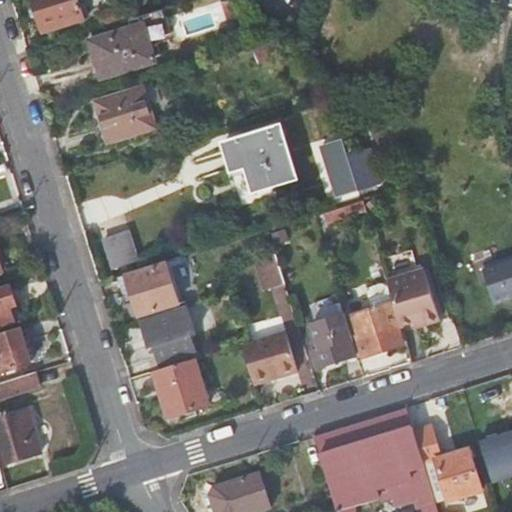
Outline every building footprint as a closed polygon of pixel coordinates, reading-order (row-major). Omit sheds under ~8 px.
[(78,0),(32,0),(43,34),(85,21),(78,0)] [(104,27),(126,20),(122,5),(99,13),(104,27)] [(173,33),(165,8),(140,16),(141,23),(89,41),(100,76),(156,58),(151,41),(173,33)] [(278,38),(258,47),(265,63),(285,53),(278,38)] [(146,86),(96,101),(109,144),(159,128),(146,86)] [(282,126),(223,143),(232,173),(246,169),(254,193),(298,179),(282,126)] [(343,140),(320,147),(336,198),(359,191),(381,184),(369,145),(346,152),(343,140)] [(222,141),(202,146),(208,168),(228,164),(222,141)] [(330,222),(366,210),(363,200),(326,212),(330,222)] [(106,270),(141,259),(131,228),(96,239),(106,270)] [(286,229),(272,233),(275,245),(290,240),(286,229)] [(272,288),(286,284),(277,254),(262,259),(272,288)] [(511,257),(483,267),(496,305),(511,299),(511,257)] [(168,264),(120,279),(125,295),(132,293),(140,317),(181,304),(168,264)] [(441,320),(425,270),(387,281),(390,289),(394,303),(402,327),(415,324),(423,321),(424,326),(441,320)] [(394,303),(390,289),(381,284),(373,287),(370,293),(371,300),(350,307),(350,309),(345,311),(346,314),(347,317),(359,356),(365,355),(365,356),(405,344),(393,304),(394,303)] [(12,286),(0,290),(0,327),(16,322),(13,308),(18,305),(12,286)] [(359,356),(347,317),(346,314),(345,311),(343,306),(314,315),(317,324),(313,325),(320,350),(312,351),(318,369),(359,356)] [(183,307),(141,320),(149,349),(154,347),(161,370),(197,360),(200,358),(183,307)] [(0,374),(33,364),(22,327),(0,333),(0,374)] [(287,332),(252,343),(243,345),(255,386),(300,372),(287,332)] [(212,406),(197,360),(161,370),(154,372),(169,419),(212,406)] [(42,387),(37,372),(0,383),(0,394),(1,399),(42,387)] [(408,406),(386,413),(392,433),(414,426),(408,406)] [(31,410),(9,417),(12,426),(0,430),(0,438),(8,463),(44,452),(31,410)] [(392,433),(386,413),(346,426),(318,434),(321,444),(321,450),(323,461),(337,506),(338,511),(361,511),(360,506),(393,496),(397,507),(416,502),(418,511),(440,511),(437,501),(423,456),(415,430),(414,426),(392,433)] [(0,419),(0,430),(12,426),(9,417),(0,419)] [(440,451),(433,425),(415,430),(423,456),(440,451)] [(511,432),(481,442),(495,486),(511,480),(511,432)] [(442,456),(437,458),(449,498),(450,502),(485,492),(471,447),(442,456)] [(449,498),(437,458),(442,456),(440,451),(423,456),(437,501),(449,498)] [(218,486),(213,495),(217,511),(256,511),(272,507),(262,473),(218,486)]
